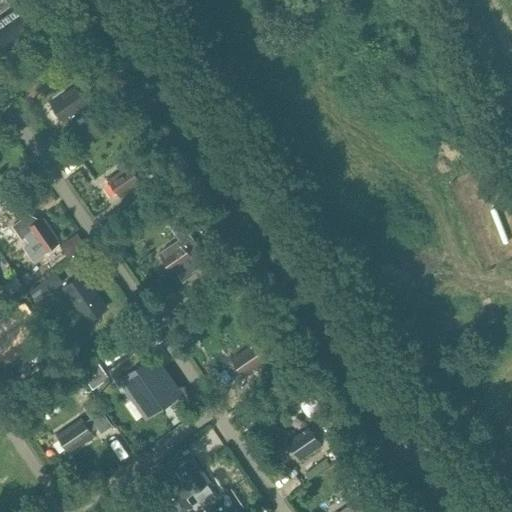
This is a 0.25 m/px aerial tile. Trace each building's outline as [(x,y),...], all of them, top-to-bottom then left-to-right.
[(21,1),(0,15),(0,41),(7,51),(40,27),(21,1)] [(53,25),(33,38),(40,48),(60,35),(53,25)] [(89,105),(74,84),(48,102),(62,123),(89,105)] [(147,161),(140,166),(152,184),(160,179),(147,161)] [(128,162),(106,178),(120,199),(142,184),(139,179),(132,168),(128,162)] [(25,201),(39,191),(31,179),(16,189),(25,201)] [(164,179),(150,187),(158,198),(171,190),(164,179)] [(29,214),(12,225),(22,239),(25,237),(29,243),(23,247),(33,262),(42,255),(62,241),(44,215),(39,219),(29,214)] [(162,252),(158,255),(173,276),(177,273),(183,282),(201,270),(211,263),(185,226),(175,233),(178,239),(162,251),(162,252)] [(77,233),(59,245),(69,258),(86,246),(77,233)] [(220,267),(198,283),(204,292),(226,276),(220,267)] [(108,309),(83,273),(61,288),(86,324),(108,309)] [(39,286),(30,292),(36,302),(46,296),(39,286)] [(24,303),(0,320),(0,341),(12,359),(38,340),(24,321),(32,315),(24,303)] [(269,360),(255,340),(229,358),(243,378),(269,360)] [(140,349),(110,370),(121,385),(127,381),(134,392),(148,412),(176,393),(153,360),(149,363),(140,349)] [(97,362),(80,373),(91,389),(108,377),(97,362)] [(101,408),(90,415),(92,418),(97,426),(102,432),(112,425),(101,408)] [(96,436),(82,416),(55,434),(69,455),(96,436)] [(308,425),(286,440),(301,461),(322,446),(308,425)] [(194,455),(173,470),(181,481),(182,483),(180,489),(186,498),(190,495),(191,496),(212,482),(194,455)] [(354,462),(341,471),(350,484),(353,482),(359,489),(369,482),(354,462)] [(177,511),(187,511),(193,508),(186,498),(180,489),(160,463),(148,471),(177,511)] [(367,511),(359,499),(339,511),(387,511),(381,503),(368,511),(367,511)]
